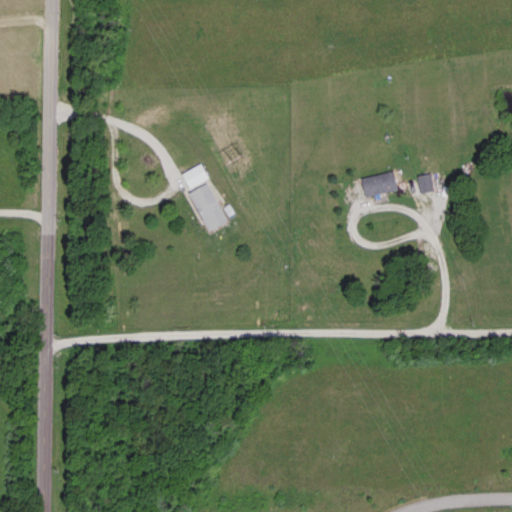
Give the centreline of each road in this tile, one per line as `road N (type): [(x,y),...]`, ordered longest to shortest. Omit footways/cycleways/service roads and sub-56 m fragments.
road 1 (residential): [(43,511),(49,0)]
road 2 (residential): [(511,495),(453,496),(390,511)]
